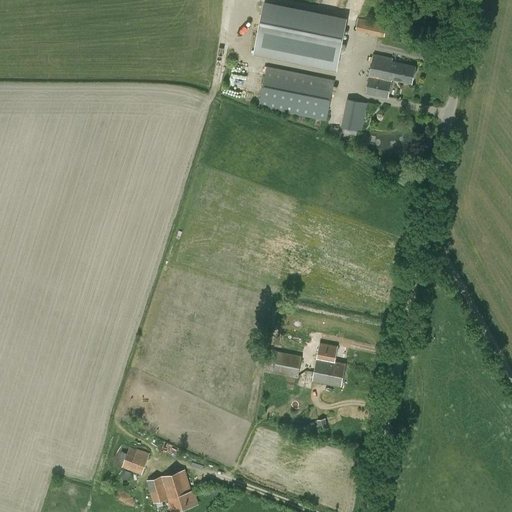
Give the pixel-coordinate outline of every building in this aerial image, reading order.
[(253,54),(337,71),(348,17),(264,0),(253,54)] [(355,30),(384,36),(387,24),(358,18),(355,30)] [(365,93),(387,98),(392,79),(411,83),(415,66),(392,61),(392,58),(374,54),(365,93)] [(267,67),(258,107),(327,121),(334,80),(267,67)] [(347,98),(341,128),(362,132),(368,102),(347,98)] [(286,344),(288,333),(271,330),(264,371),(298,378),(303,347),(286,344)] [(313,380),(341,385),(345,364),(334,362),(337,346),(320,343),(313,380)] [(315,420),(316,430),(328,429),(326,419),(315,420)] [(122,450),(118,460),(123,462),(122,468),(142,475),(150,453),(138,448),(137,450),(130,447),(127,452),(122,450)] [(154,502),(168,498),(172,511),(198,504),(194,490),(191,491),(185,470),(148,481),(154,502)]
